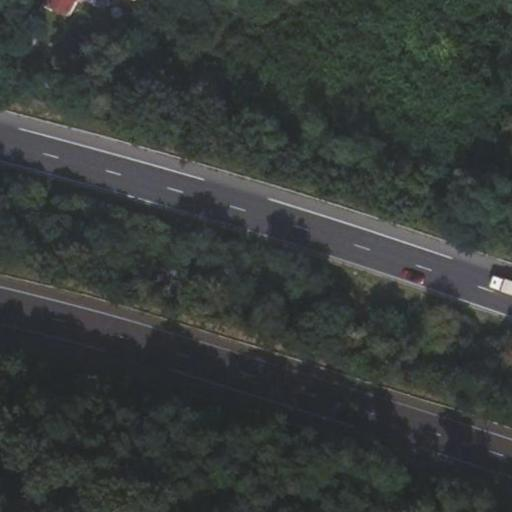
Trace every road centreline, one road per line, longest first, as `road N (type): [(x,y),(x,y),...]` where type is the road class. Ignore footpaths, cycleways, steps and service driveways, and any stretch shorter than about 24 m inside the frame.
road 1 (trunk): [(511,297),(0,140)]
road 2 (trunk): [(0,306),(511,456)]
